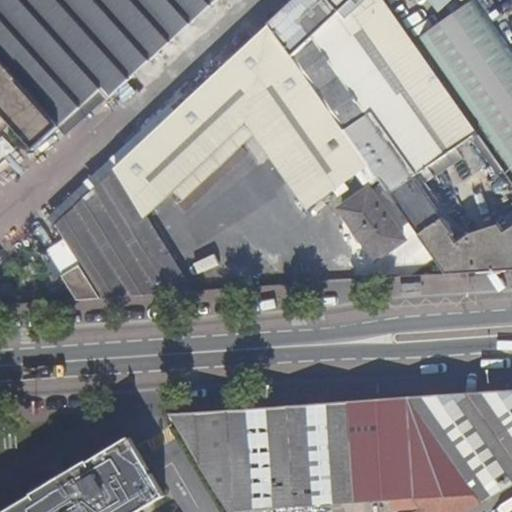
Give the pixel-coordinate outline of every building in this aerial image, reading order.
[(0,0),(0,114),(34,153),(100,91),(108,100),(219,0),(0,0)] [(353,0),(297,0),(271,25),(292,56),(313,37),(325,26),(341,12),(353,0)] [(471,126),(382,0),(353,0),(341,12),(440,148),(471,126)] [(511,51),(476,1),(418,44),(511,172),(511,51)] [(445,274),(511,269),(511,183),(509,179),(503,183),(511,197),(511,229),(503,236),(499,227),(471,228),(454,240),(451,236),(457,232),(420,180),(428,175),(423,168),(429,164),(444,154),(440,148),(341,12),(325,26),(382,105),(368,114),(313,37),(292,56),(367,163),(445,274)] [(307,205),(367,163),(292,56),(271,25),(168,120),(115,170),(149,209),(245,120),(307,205)] [(325,26),(313,37),(368,114),(382,105),(325,26)] [(59,222),(111,174),(115,170),(168,120),(159,111),(49,211),(59,222)] [(423,168),(428,175),(433,175),(435,173),(429,164),(423,168)] [(100,300),(187,293),(111,174),(59,222),(54,227),(79,267),(100,300)] [(368,190),(340,209),(374,257),(401,239),(368,190)] [(54,227),(59,222),(49,211),(46,213),(54,227)] [(76,301),(100,300),(79,267),(61,277),(76,301)] [(511,392),(170,417),(226,511),(309,511),(309,509),(414,500),(422,511),(465,511),(511,484),(511,392)] [(143,511),(165,498),(129,440),(89,465),(87,463),(66,477),(64,476),(55,481),(54,481),(53,482),(54,484),(32,497),(33,499),(10,511),(143,511)]
